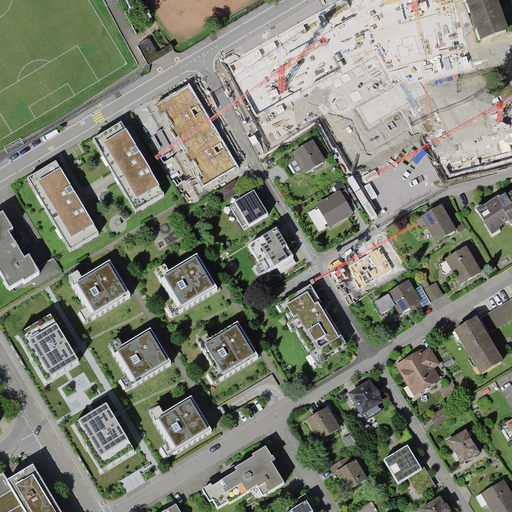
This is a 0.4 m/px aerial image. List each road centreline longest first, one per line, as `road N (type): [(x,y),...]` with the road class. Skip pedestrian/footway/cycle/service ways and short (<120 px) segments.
road 1 (residential): [(203,52),(315,262)]
road 2 (residential): [(203,52),(0,175)]
road 3 (residential): [(315,262),(429,199),(511,174)]
road 4 (residential): [(372,356),(466,511)]
road 5 (residential): [(271,419),(117,511)]
road 6 (residential): [(511,273),(372,356)]
